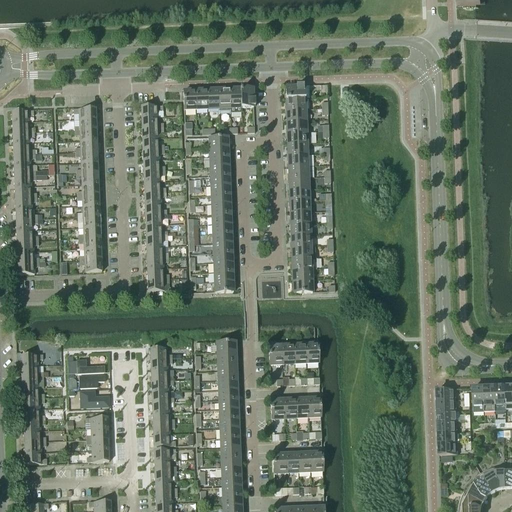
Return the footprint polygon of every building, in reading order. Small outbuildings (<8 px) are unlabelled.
[(295,87),(295,89),(285,89),(285,101),(304,100),(308,100),(308,92),(320,92),(320,88),(303,88),(302,87),(295,87)] [(252,101),(252,90),(240,91),(240,98),(241,110),(253,110),(253,108),(254,108),(254,101),(252,101)] [(230,115),(230,114),(229,91),(217,92),(218,111),(218,116),(230,115)] [(241,110),(240,98),(240,91),(229,91),(230,114),(241,114),(241,110)] [(195,112),(194,92),(183,93),(183,112),(195,112)] [(207,111),(206,92),(194,92),(195,112),(207,111)] [(218,111),(217,92),(206,92),(207,111),(218,111)] [(305,112),(304,100),(285,101),(286,112),(305,112)] [(162,113),(162,108),(140,109),(140,120),(157,119),(157,113),(162,113)] [(95,122),(95,110),(73,111),(73,116),(78,116),(78,122),(95,122)] [(305,123),(305,112),(286,112),(286,124),(305,123)] [(33,118),(33,113),(11,114),(11,125),(28,124),(28,118),(33,118)] [(157,126),(157,119),(140,120),(141,131),(163,130),(163,125),(157,126)] [(96,133),(95,122),(78,122),(79,128),(74,129),(74,133),(96,133)] [(306,134),(305,123),(286,124),(286,135),(306,134)] [(28,131),(28,124),(11,125),(12,136),(34,135),(33,130),(28,131)] [(163,135),(163,130),(141,131),(141,142),(158,141),(158,135),(163,135)] [(96,143),(96,133),(74,133),(74,138),(79,138),(79,144),(96,143)] [(310,134),(306,134),(286,135),(287,147),(306,146),(310,146),(310,134)] [(34,139),(34,135),(12,136),(12,146),(29,146),(29,140),(34,139)] [(227,150),(227,139),(208,140),(209,150),(227,150)] [(158,147),(158,141),(141,142),(142,152),(164,152),(163,147),(158,147)] [(97,154),(96,143),(79,144),(80,150),(74,150),(75,155),(97,154)] [(29,152),(29,146),(12,146),(13,157),(34,156),(34,152),(29,152)] [(307,157),(306,146),(287,147),(287,158),(307,157)] [(228,159),(227,150),(209,150),(209,160),(228,159)] [(164,156),(164,152),(142,152),(142,163),(159,163),(159,156),(164,156)] [(97,165),(97,154),(75,155),(75,159),(80,159),(80,166),(97,165)] [(35,161),(34,156),(13,157),(13,168),(30,167),(30,161),(35,161)] [(307,169),(307,157),(287,158),(288,169),(307,169)] [(228,169),(228,159),(209,160),(210,170),(228,169)] [(159,169),(159,163),(142,163),(142,174),(164,173),(164,169),(159,169)] [(97,176),(97,165),(80,166),(80,172),(75,172),(75,177),(97,176)] [(30,174),(30,167),(13,168),(13,179),(35,178),(35,173),(30,174)] [(228,179),(228,169),(210,170),(210,179),(228,179)] [(307,180),(307,169),(288,169),(288,181),(307,180)] [(165,178),(164,173),(142,174),(143,185),(160,184),(159,178),(165,178)] [(98,187),(97,176),(75,177),(76,181),(81,181),(81,187),(98,187)] [(35,183),(35,178),(13,179),(14,190),(31,189),(30,183),(35,183)] [(229,188),(228,179),(210,179),(210,189),(229,188)] [(308,192),(307,180),(288,181),(289,192),(308,192)] [(160,190),(160,184),(143,185),(143,196),(165,195),(165,190),(160,190)] [(98,198),(98,187),(81,187),(81,194),(76,194),(76,198),(98,198)] [(229,198),(229,188),(210,189),(211,199),(229,198)] [(31,196),(31,189),(14,190),(14,201),(36,200),(36,195),(31,196)] [(308,203),(308,192),(289,192),(289,204),(308,203)] [(165,199),(165,195),(143,196),(144,207),(160,206),(160,200),(165,199)] [(99,208),(98,198),(76,198),(76,203),(81,203),(82,209),(99,208)] [(229,208),(229,198),(211,199),(211,208),(229,208)] [(36,205),(36,200),(14,201),(15,212),(31,211),(31,205),(36,205)] [(309,215),(308,203),(289,204),(289,215),(309,215)] [(161,212),(160,206),(144,207),(144,218),(166,217),(166,212),(161,212)] [(99,219),(99,208),(82,209),(82,215),(77,215),(77,220),(99,219)] [(230,217),(229,208),(211,208),(211,218),(230,217)] [(32,217),(31,211),(15,212),(15,222),(37,222),(37,217),(32,217)] [(309,226),(309,215),(289,215),(290,227),(309,226)] [(161,228),(161,221),(166,221),(166,217),(144,218),(145,228),(161,228)] [(230,227),(230,217),(211,218),(212,228),(230,227)] [(99,230),(99,219),(77,220),(77,225),(82,224),(83,231),(99,230)] [(32,233),(32,226),(37,226),(37,222),(15,222),(15,233),(32,233)] [(310,237),(309,226),(290,227),(290,238),(310,237)] [(230,236),(230,227),(212,228),(212,237),(230,236)] [(162,234),(161,228),(145,228),(145,239),(167,238),(167,234),(162,234)] [(100,241),(99,230),(83,231),(83,237),(78,237),(78,242),(100,241)] [(32,239),(32,233),(15,233),(16,244),(38,243),(38,239),(32,239)] [(231,246),(230,236),(212,237),(212,247),(231,246)] [(310,249),(310,237),(290,238),(291,249),(310,249)] [(162,249),(162,243),(167,243),(167,238),(145,239),(145,250),(162,249)] [(100,252),(100,241),(78,242),(78,246),(83,246),(83,252),(100,252)] [(33,254),(33,248),(38,248),(38,243),(16,244),(16,255),(33,254)] [(231,256),(231,246),(212,247),(213,256),(231,256)] [(168,260),(167,255),(162,255),(162,249),(145,250),(146,261),(168,260)] [(310,260),(310,249),(291,249),(291,261),(310,260)] [(101,262),(100,252),(83,252),(84,258),(79,259),(79,263),(101,262)] [(33,260),(33,254),(16,255),(17,266),(39,265),(38,260),(33,260)] [(232,265),(231,256),(213,256),(213,266),(232,265)] [(163,271),(163,265),(168,264),(168,260),(146,261),(146,271),(163,271)] [(311,272),(310,260),(291,261),(292,272),(311,272)] [(101,274),(101,262),(79,263),(79,268),(84,268),(84,274),(101,274)] [(34,276),(34,269),(39,269),(39,265),(17,266),(17,277),(34,276)] [(232,275),(232,265),(213,266),(214,276),(232,275)] [(168,281),(168,277),(163,277),(163,271),(146,271),(147,282),(168,281)] [(311,283),(311,272),(292,272),(292,284),(311,283)] [(232,285),(232,275),(214,276),(214,285),(232,285)] [(169,286),(168,281),(147,282),(147,293),(164,293),(164,286),(169,286)] [(312,295),(311,283),(292,284),(293,295),(312,295)] [(233,294),(232,285),(214,285),(214,295),(233,294)] [(235,354),(235,344),(216,345),(216,355),(235,354)] [(318,366),(317,346),(305,347),(305,366),(318,366)] [(293,366),(293,347),(281,348),(281,367),(293,366)] [(305,366),(305,347),(293,347),(293,366),(305,366)] [(281,367),(281,348),(268,348),(269,367),(281,367)] [(166,357),(166,350),(149,351),(150,362),(171,362),(171,357),(166,357)] [(235,364),(235,354),(216,355),(217,364),(235,364)] [(37,368),(37,362),(42,362),(42,357),(20,358),(21,369),(37,368)] [(167,372),(167,366),(172,366),(171,362),(150,362),(150,373),(167,372)] [(104,363),(78,364),(78,376),(105,375),(104,363)] [(72,364),(67,364),(67,376),(73,376),(77,376),(76,364),(72,364)] [(236,373),(235,364),(217,364),(217,374),(236,373)] [(38,375),(37,368),(21,369),(21,380),(43,379),(43,374),(38,375)] [(167,379),(167,372),(150,373),(150,384),(172,383),(172,379),(167,379)] [(236,383),(236,373),(217,374),(217,384),(236,383)] [(105,376),(78,378),(79,390),(106,388),(105,376)] [(38,390),(38,384),(43,384),(43,379),(21,380),(21,391),(38,390)] [(168,394),(167,388),(172,388),(172,383),(150,384),(151,395),(168,394)] [(236,393),(236,383),(217,384),(218,393),(236,393)] [(505,407),(504,389),(494,390),(494,408),(505,407)] [(38,397),(38,390),(21,391),(22,401),(44,401),(43,396),(38,397)] [(472,415),(484,414),(483,390),(472,391),(472,415)] [(484,414),(495,414),(494,408),(494,390),(483,390),(484,414)] [(455,402),(455,391),(437,392),(437,403),(455,402)] [(105,393),(79,394),(79,406),(106,404),(105,393)] [(237,402),(236,393),(218,393),(218,403),(237,402)] [(173,405),(173,400),(168,400),(168,394),(151,395),(151,406),(173,405)] [(320,420),(319,400),(307,401),(307,420),(320,420)] [(39,412),(39,406),(44,405),(44,401),(22,401),(22,413),(39,412)] [(295,421),(295,401),(283,402),(283,421),(295,421)] [(307,420),(307,401),(295,401),(295,421),(307,420)] [(237,412),(237,402),(218,403),(219,413),(237,412)] [(283,421),(283,402),(270,402),(271,422),(283,421)] [(455,413),(455,402),(437,403),(437,414),(455,413)] [(168,416),(168,409),(173,409),(173,405),(151,406),(152,416),(168,416)] [(44,423),(44,418),(39,418),(39,412),(22,413),(23,423),(44,423)] [(238,422),(237,412),(219,413),(219,422),(238,422)] [(456,424),(455,413),(437,414),(438,425),(456,424)] [(174,426),(174,422),(169,422),(168,416),(152,416),(152,427),(174,426)] [(107,431),(107,420),(85,420),(85,426),(90,426),(90,432),(107,431)] [(238,431),(238,422),(219,422),(219,432),(238,431)] [(40,433),(40,427),(45,427),(44,423),(23,423),(23,434),(40,433)] [(456,435),(456,424),(438,425),(438,436),(456,435)] [(169,437),(169,431),(174,431),(174,426),(152,427),(152,438),(169,437)] [(107,442),(107,431),(90,432),(90,438),(85,438),(85,443),(107,442)] [(238,441),(238,431),(219,432),(220,442),(238,441)] [(45,444),(45,440),(40,440),(40,433),(23,434),(23,445),(45,444)] [(457,446),(456,435),(438,436),(439,446),(457,446)] [(175,448),(175,443),(169,443),(169,437),(152,438),(153,449),(175,448)] [(239,451),(238,441),(220,442),(220,451),(239,451)] [(108,453),(107,442),(85,443),(86,447),(91,447),(91,453),(108,453)] [(41,455),(40,449),(45,449),(45,444),(23,445),(24,456),(41,455)] [(457,457),(457,446),(439,446),(439,458),(457,457)] [(170,463),(170,457),(175,456),(175,451),(153,452),(153,463),(170,463)] [(239,460),(239,451),(220,451),(220,461),(239,460)] [(108,464),(108,453),(91,453),(91,459),(86,460),(86,465),(108,464)] [(46,466),(46,461),(41,461),(41,455),(24,456),(24,467),(46,466)] [(309,475),(309,455),(297,456),(297,475),(309,475)] [(322,474),(321,455),(309,455),(309,475),(322,474)] [(285,475),(285,456),(272,457),(273,476),(285,475)] [(297,475),(297,456),(285,456),(285,475),(297,475)] [(239,470),(239,460),(220,461),(221,471),(239,470)] [(170,469),(170,463),(153,463),(154,474),(176,473),(175,469),(170,469)] [(506,492),(505,469),(500,469),(495,470),(490,472),(485,473),(480,476),(493,496),(494,495),(495,494),(497,493),(498,493),(500,492),(502,492),(504,492),(506,492)] [(240,479),(239,470),(221,471),(221,480),(240,479)] [(171,484),(171,478),(176,478),(176,473),(154,474),(154,485),(171,484)] [(493,496),(480,476),(476,479),(472,482),(469,486),(466,490),(463,495),(484,505),(485,503),(487,501),(488,499),(490,497),(493,496)] [(240,489),(240,479),(221,480),(221,490),(240,489)] [(171,491),(171,484),(154,485),(155,496),(176,495),(176,491),(171,491)] [(240,499),(240,489),(221,490),(222,500),(240,499)] [(172,506),(172,500),(177,500),(176,495),(155,496),(155,507),(172,506)] [(482,508),(484,505),(463,495),(463,496),(461,501),(459,505),(458,510),(457,511),(481,511),(482,508)] [(241,508),(240,499),(222,500),(222,509),(241,508)]
